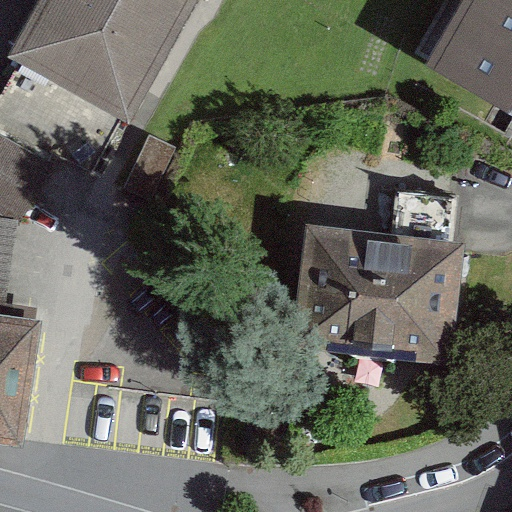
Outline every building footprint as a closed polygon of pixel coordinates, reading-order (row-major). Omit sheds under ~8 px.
[(44,0),(17,51),(23,54),(139,117),(202,0),(44,0)] [(511,0),(469,0),(431,68),(511,113),(511,0)] [(47,162),(0,134),(0,213),(11,220),(18,224),(18,221),(52,165),(47,162)] [(176,147),(149,135),(125,188),(152,200),(176,147)] [(397,243),(308,235),(298,358),(455,373),(466,248),(454,247),(459,201),(402,195),(397,243)] [(18,225),(18,221),(0,218),(0,316),(5,317),(18,225)] [(32,380),(40,322),(5,317),(0,316),(0,441),(23,445),(32,380)]
